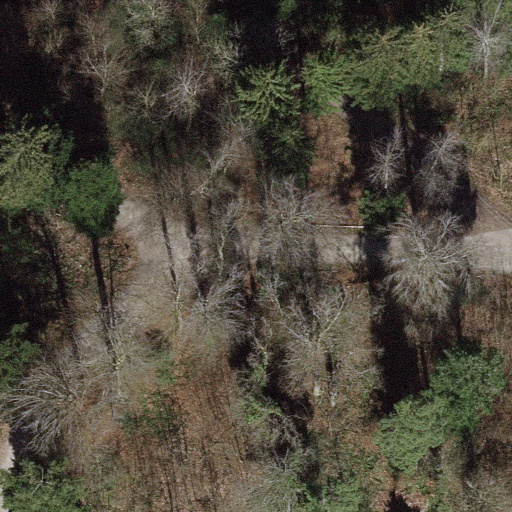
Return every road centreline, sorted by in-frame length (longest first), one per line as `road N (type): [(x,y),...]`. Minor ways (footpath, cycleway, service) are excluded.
road 1 (track): [(0,146),(163,228),(275,273),(367,291),(511,288)]
road 2 (track): [(207,0),(511,217)]
road 3 (track): [(0,501),(49,354),(101,286),(163,228)]
